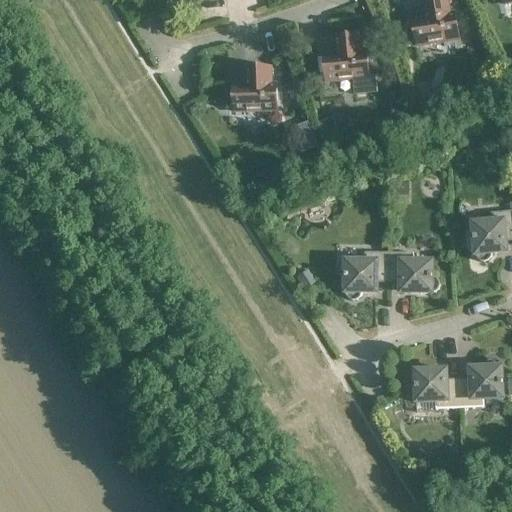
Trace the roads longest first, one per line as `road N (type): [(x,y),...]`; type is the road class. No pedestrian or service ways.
road 1 (residential): [(172,63),(346,0)]
road 2 (residential): [(360,356),(511,301)]
